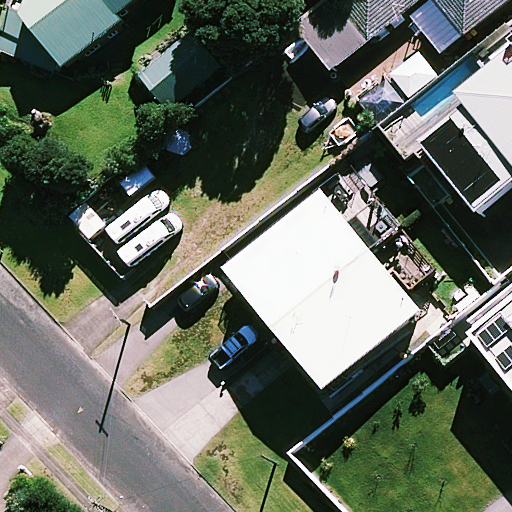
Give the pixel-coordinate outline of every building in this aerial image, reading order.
[(23,0),(4,57),(70,76),(158,0),(23,0)] [(511,2),(511,0),(333,0),(298,26),(332,72),(427,0),(440,0),(468,36),(511,2)] [(229,71),(199,33),(145,76),(175,113),(229,71)] [(413,165),(402,173),(435,213),(465,188),(488,215),(511,194),(511,38),(503,46),(497,39),(473,59),(386,133),(413,165)] [(405,99),(384,74),(359,96),(381,120),(405,99)] [(426,312),(330,193),(236,269),(332,388),(426,312)] [(511,314),(471,349),(511,396),(511,314)]
